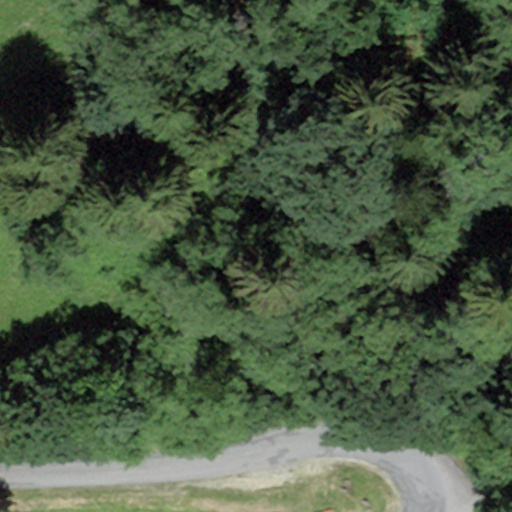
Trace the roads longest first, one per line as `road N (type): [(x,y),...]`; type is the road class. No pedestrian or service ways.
road 1 (track): [(0,448),(50,419),(216,393),(332,334),(511,297)]
road 2 (residential): [(426,511),(417,478),(395,454),(334,435),(196,466),(0,473)]
